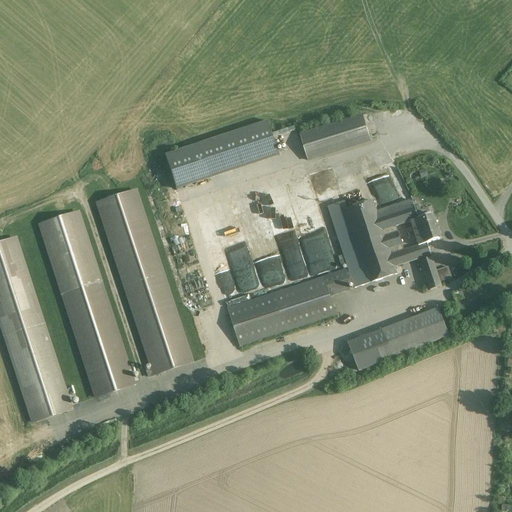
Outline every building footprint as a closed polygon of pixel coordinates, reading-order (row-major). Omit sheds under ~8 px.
[(363,116),(300,135),(308,161),(371,141),(363,116)] [(268,122),(164,155),(176,189),(279,155),(268,122)] [(307,178),(288,181),(290,201),(291,206),(294,205),(295,212),(301,211),(300,206),(304,205),(303,196),(309,195),(307,178)] [(191,363),(135,191),(98,203),(154,375),(191,363)] [(373,201),(346,210),(371,283),(397,275),(395,267),(378,217),(373,201)] [(346,210),(344,202),(328,207),(351,278),(352,281),(355,289),(371,283),(346,210)] [(415,204),(378,217),(395,267),(408,263),(404,251),(396,227),(411,222),(419,219),(415,204)] [(133,386),(77,213),(40,225),(96,398),(133,386)] [(419,219),(411,222),(419,246),(419,247),(428,244),(442,239),(433,214),(419,219)] [(70,411),(14,239),(0,243),(0,320),(33,423),(70,411)] [(218,248),(221,257),(240,250),(236,240),(218,248)] [(428,244),(419,247),(419,246),(410,249),(414,261),(426,257),(427,260),(432,258),(428,244)] [(427,260),(421,262),(431,291),(442,287),(441,284),(437,273),(432,258),(427,260)] [(344,271),(324,277),(330,297),(350,290),(348,282),(352,281),(351,278),(347,279),(344,271)] [(444,271),(437,273),(441,284),(447,282),(444,271)] [(324,277),(228,309),(240,347),(336,315),(330,297),(324,277)] [(462,291),(453,293),(456,302),(464,299),(462,291)] [(226,301),(227,306),(251,300),(250,295),(226,301)] [(451,326),(443,307),(439,309),(446,328),(451,326)] [(439,309),(349,343),(360,371),(449,337),(446,328),(439,309)]
